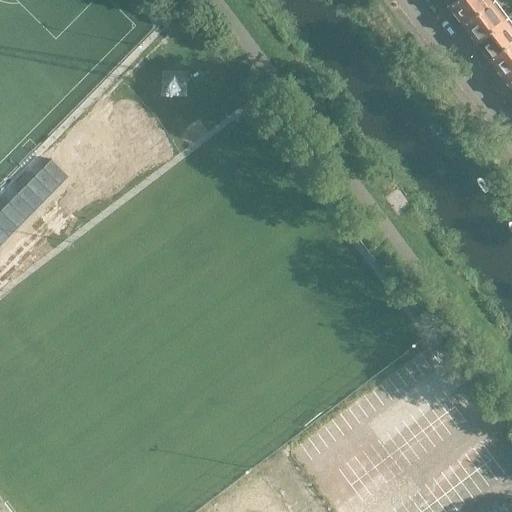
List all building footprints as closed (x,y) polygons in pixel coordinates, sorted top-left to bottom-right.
[(454,0),(449,4),(456,13),(456,17),(459,21),(463,23),(464,24),(493,2),(495,0),(494,0),(454,0)] [(493,2),(464,24),(469,30),(469,35),(472,39),(476,40),(477,41),(506,19),(508,18),(495,0),(493,2)] [(506,19),(477,41),(482,48),(483,52),(485,56),(489,57),(511,40),(511,22),(508,18),(506,19)] [(511,40),(489,57),(495,65),(496,69),(499,74),(502,75),(503,76),(511,69),(511,40)] [(511,69),(503,76),(508,82),(509,87),(511,91),(511,90),(511,69)] [(0,246),(69,176),(51,159),(0,211),(0,246)] [(269,464),(197,511),(303,511),(287,488),(286,489),(269,464)]
